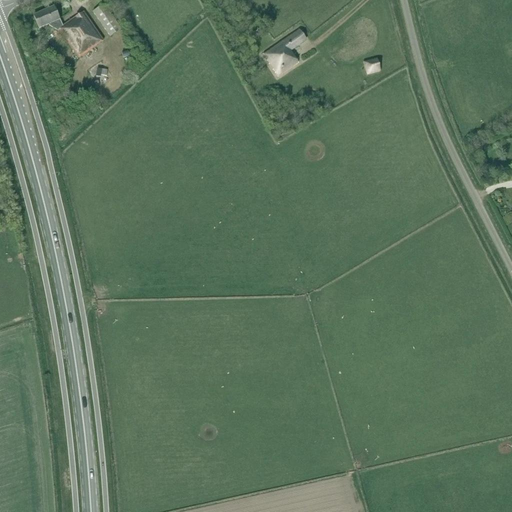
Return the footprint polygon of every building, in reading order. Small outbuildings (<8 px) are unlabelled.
[(103,5),(93,12),(110,38),(121,30),(103,5)] [(58,30),(60,29),(63,27),(54,7),(34,16),(39,29),(48,25),(49,27),(58,30)] [(63,27),(60,29),(79,58),(103,42),(83,13),(63,27)] [(299,31),(263,56),(267,62),(267,61),(270,64),(269,65),(273,71),(274,70),(276,73),(275,74),(278,78),(299,63),(290,51),(305,41),(299,31)] [(377,59),(363,63),(367,76),(380,73),(377,59)]
